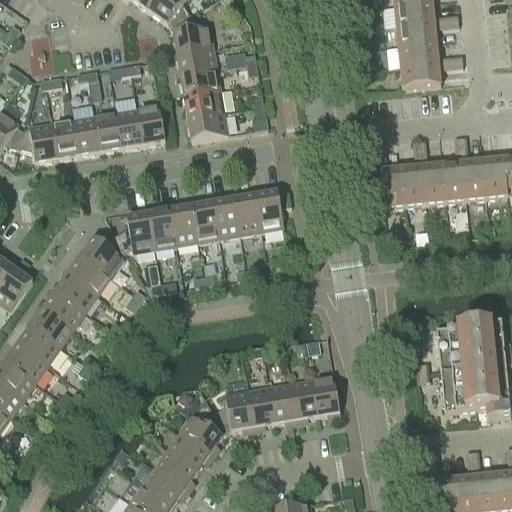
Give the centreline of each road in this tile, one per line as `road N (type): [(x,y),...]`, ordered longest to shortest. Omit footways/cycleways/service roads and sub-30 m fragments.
road 1 (residential): [(325,143),(0,202)]
road 2 (residential): [(380,457),(325,143)]
road 3 (residential): [(233,511),(252,483),(380,457)]
road 4 (residential): [(325,143),(301,0)]
road 5 (residential): [(467,126),(325,143)]
road 6 (residential): [(511,436),(380,457)]
road 7 (residential): [(467,126),(481,92),(471,0)]
